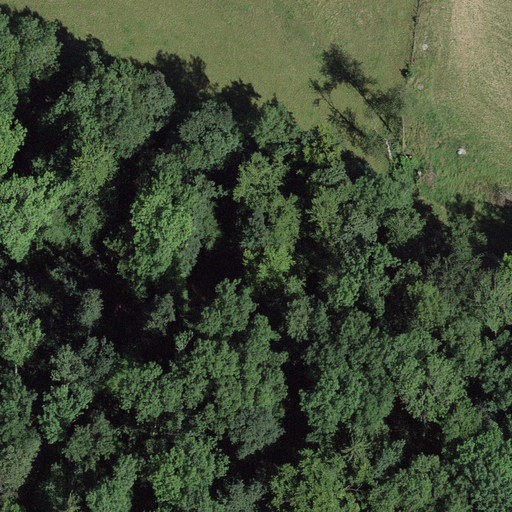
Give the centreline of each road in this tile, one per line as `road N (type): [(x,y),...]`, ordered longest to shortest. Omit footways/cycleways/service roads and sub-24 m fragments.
road 1 (track): [(511,291),(0,99)]
road 2 (track): [(0,358),(129,411),(279,511)]
